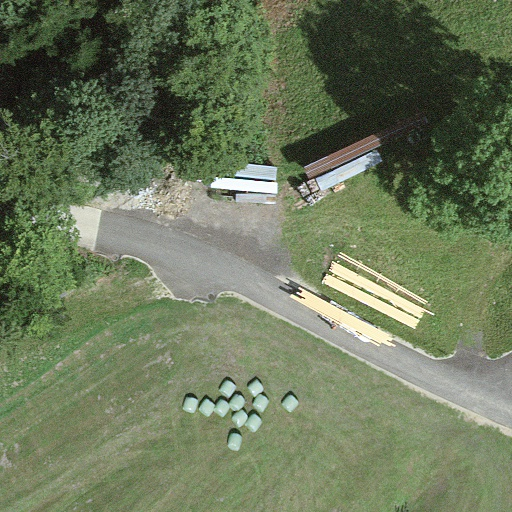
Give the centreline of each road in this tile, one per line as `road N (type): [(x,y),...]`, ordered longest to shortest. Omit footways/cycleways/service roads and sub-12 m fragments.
road 1 (unclassified): [(511,411),(192,255),(137,237),(0,220)]
road 2 (track): [(0,345),(192,255)]
